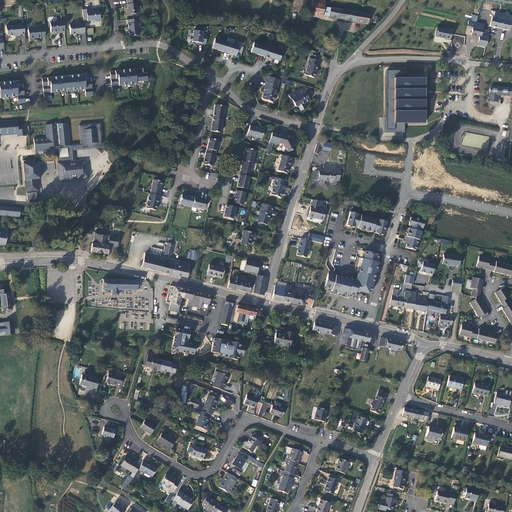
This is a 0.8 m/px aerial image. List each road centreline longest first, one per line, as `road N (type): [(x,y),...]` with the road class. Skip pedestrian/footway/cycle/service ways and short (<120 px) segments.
road 1 (tertiary): [(264,303),(316,130)]
road 2 (tertiary): [(164,279),(80,261),(0,263)]
road 3 (unclassified): [(351,59),(511,66)]
road 4 (residential): [(233,434),(211,470),(190,474),(142,445),(126,418)]
road 5 (residential): [(221,293),(213,329),(159,317),(164,279)]
